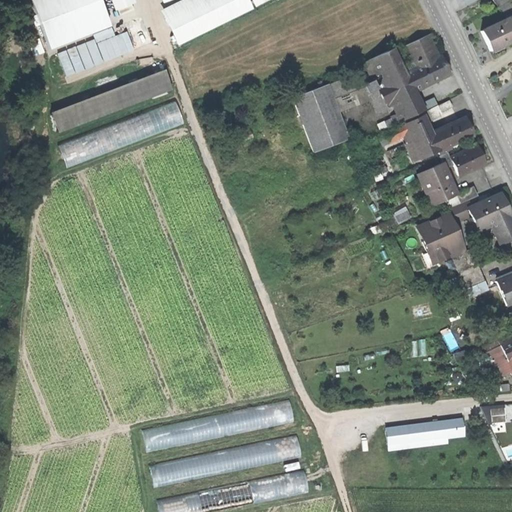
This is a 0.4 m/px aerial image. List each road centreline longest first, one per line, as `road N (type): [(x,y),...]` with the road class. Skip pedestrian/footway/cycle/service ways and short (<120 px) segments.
road 1 (track): [(348,511),(318,420),(141,0)]
road 2 (track): [(511,397),(318,420)]
road 3 (primary): [(511,169),(433,0)]
